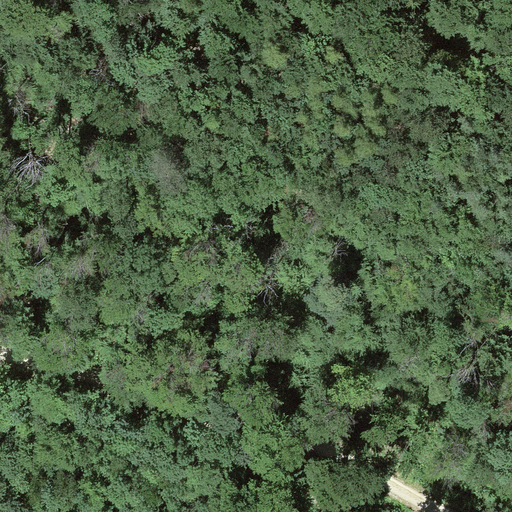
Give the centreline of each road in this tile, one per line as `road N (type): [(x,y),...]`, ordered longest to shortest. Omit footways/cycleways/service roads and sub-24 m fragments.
road 1 (track): [(184,402),(319,442),(441,511)]
road 2 (track): [(0,354),(184,402)]
